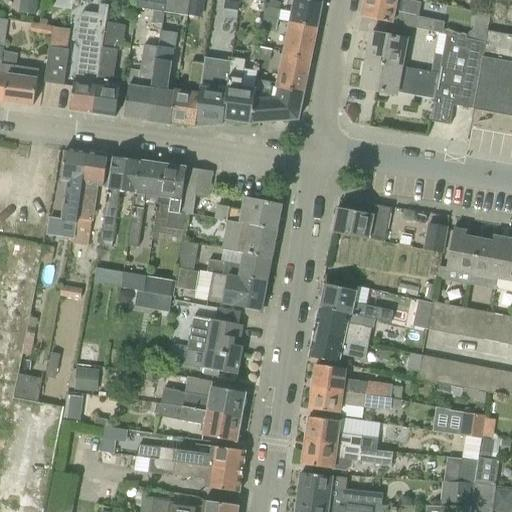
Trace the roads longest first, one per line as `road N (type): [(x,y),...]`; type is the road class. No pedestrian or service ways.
road 1 (residential): [(267,511),(313,164)]
road 2 (residential): [(313,164),(0,119)]
road 3 (residential): [(511,184),(315,150)]
road 4 (residential): [(315,150),(344,0)]
